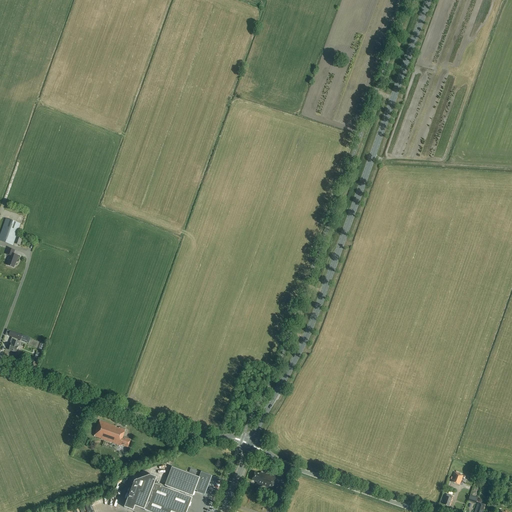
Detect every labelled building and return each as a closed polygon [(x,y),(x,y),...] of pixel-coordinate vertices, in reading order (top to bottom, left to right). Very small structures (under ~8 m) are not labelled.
[(0,240),(13,245),(21,224),(6,219),(0,235),(0,240)] [(21,246),(23,238),(17,236),(14,244),(21,246)] [(15,250),(8,248),(6,254),(10,255),(8,260),(9,260),(7,265),(14,268),(16,261),(18,256),(13,254),(15,250)] [(10,331),(8,336),(12,337),(10,343),(11,344),(9,350),(17,353),(21,344),(20,343),(21,341),(26,343),(28,338),(10,331)] [(128,448),(130,440),(123,438),(126,430),(99,421),(94,436),(121,446),(122,446),(128,448)] [(129,468),(127,463),(117,466),(119,471),(129,468)] [(200,471),(198,477),(171,467),(164,486),(193,497),(195,491),(196,491),(196,493),(205,496),(212,476),(200,471)] [(260,472),(260,474),(255,472),(252,481),(257,482),(256,484),(272,489),(276,478),(260,472)] [(454,472),(452,477),(451,482),(459,485),(463,476),(454,472)] [(154,484),(157,478),(150,475),(134,481),(124,508),(133,511),(135,507),(148,511),(186,511),(192,498),(154,484)] [(452,497),(447,495),(446,497),(445,497),(443,505),(449,507),(452,499),(452,497)] [(475,504),(477,498),(470,495),(468,501),(475,504)] [(478,503),(476,507),(474,511),(482,511),(485,506),(478,503)]
